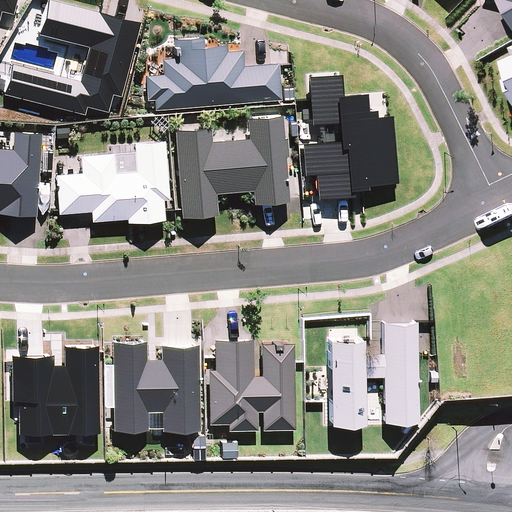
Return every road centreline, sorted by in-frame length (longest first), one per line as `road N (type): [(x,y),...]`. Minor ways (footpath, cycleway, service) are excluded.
road 1 (residential): [(498,204),(374,255),(77,284),(0,282)]
road 2 (unclassified): [(454,497),(0,495)]
road 3 (residential): [(286,0),(375,22),(421,55),(498,204)]
